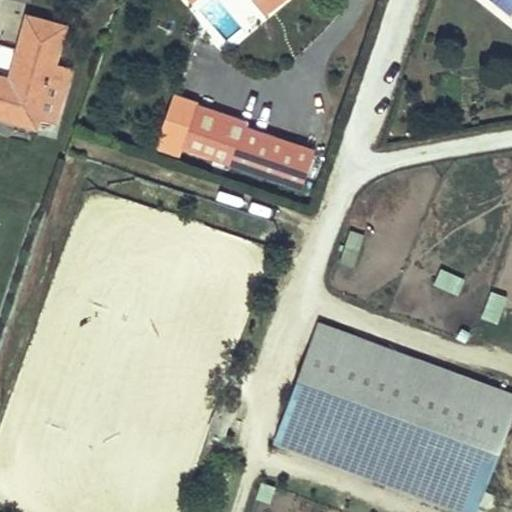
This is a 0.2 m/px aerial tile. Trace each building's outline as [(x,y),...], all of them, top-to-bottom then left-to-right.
[(250,0),(259,10),(271,0),(250,0)] [(0,43),(0,116),(36,127),(41,113),(57,118),(74,66),(58,62),(68,30),(30,19),(19,50),(0,43)] [(218,159),(231,121),(234,122),(236,117),(187,97),(170,140),(218,159)] [(234,122),(231,121),(218,159),(288,185),(302,147),(234,122)] [(75,123),(67,150),(155,175),(162,149),(75,123)] [(359,262),(364,230),(348,228),(343,260),(359,262)] [(435,283),(461,291),(467,274),(441,266),(435,283)] [(500,324),(508,292),(490,288),(482,320),(500,324)] [(482,493),(511,414),(511,396),(452,373),(444,393),(364,363),(371,346),(320,326),(284,421),(482,493)] [(284,421),(277,439),(476,511),(482,493),(284,421)]
